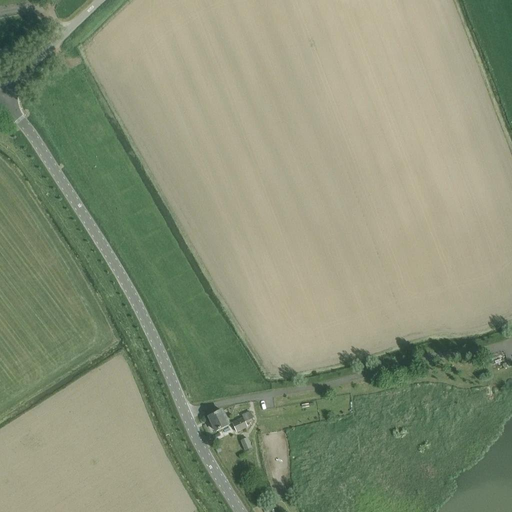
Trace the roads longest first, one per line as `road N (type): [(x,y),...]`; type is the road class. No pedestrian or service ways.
road 1 (unclassified): [(240,511),(196,440),(108,253),(26,128),(0,103)]
road 2 (unclassified): [(0,100),(101,0)]
